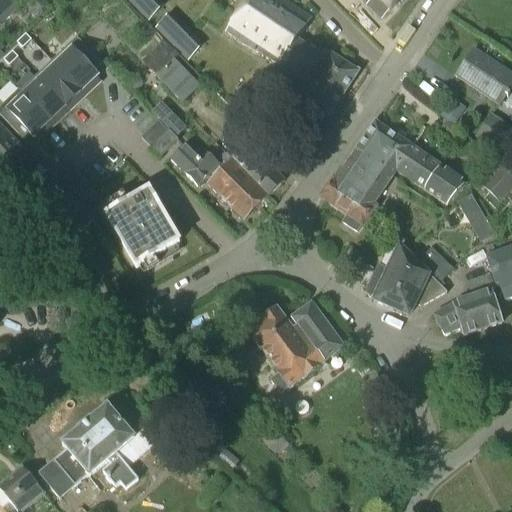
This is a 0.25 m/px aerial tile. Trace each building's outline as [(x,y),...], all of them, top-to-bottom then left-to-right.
[(0,0),(0,24),(15,10),(5,0),(0,0)] [(155,0),(126,0),(146,19),(160,5),(155,0)] [(220,7),(211,0),(164,0),(200,30),(220,7)] [(263,56),(282,68),(288,59),(299,42),(298,41),(312,19),(283,0),(247,0),(227,32),(257,52),(263,56)] [(367,7),(381,21),(402,0),(361,0),(367,6),(367,7)] [(168,18),(156,30),(168,42),(180,30),(168,18)] [(16,44),(22,50),(31,42),(25,36),(16,44)] [(176,50),(183,58),(195,46),(188,38),(176,50)] [(51,63),(81,94),(97,79),(88,70),(97,62),(76,39),(51,63)] [(299,42),(288,59),(282,68),(310,87),(301,99),(329,117),(343,95),(357,73),(322,50),(319,55),(299,42)] [(263,56),(257,52),(249,63),(241,58),(218,94),(237,106),(261,71),(255,67),(263,56)] [(511,86),(511,78),(473,52),(456,77),(499,106),(511,86)] [(3,62),(9,68),(18,59),(12,53),(3,62)] [(156,78),(182,105),(199,88),(173,62),(156,78)] [(51,63),(36,78),(65,109),(81,94),(51,63)] [(65,109),(36,78),(20,92),(19,90),(18,91),(50,124),(65,109)] [(135,94),(143,86),(137,79),(128,87),(135,94)] [(50,124),(18,91),(0,108),(0,118),(18,137),(25,131),(33,139),(50,124)] [(453,126),(463,111),(450,102),(440,117),(453,126)] [(161,106),(152,115),(170,133),(179,124),(161,106)] [(474,140),(511,165),(511,164),(511,131),(490,117),(474,140)] [(157,123),(140,140),(150,150),(167,133),(157,123)] [(362,142),(356,151),(394,177),(397,174),(414,150),(379,126),(374,124),(373,125),(366,136),(365,137),(366,137),(363,141),(362,140),(362,141),(362,142)] [(0,129),(0,171),(21,152),(0,129)] [(178,142),(168,133),(151,150),(160,160),(178,142)] [(242,141),(226,156),(268,198),(283,183),(242,141)] [(203,167),(185,148),(171,162),(197,189),(219,167),(210,159),(203,167)] [(414,150),(397,174),(448,209),(468,187),(414,150)] [(324,201),(349,218),(344,225),(357,234),(362,227),(363,228),(375,210),(373,209),(394,177),(356,151),(355,153),(354,152),(354,154),(349,161),(348,162),(334,183),(333,182),(331,184),(331,185),(324,195),(324,194),(323,196),(324,201)] [(268,198),(226,156),(225,157),(231,162),(207,187),(243,223),(268,198)] [(511,170),(504,163),(483,185),(500,201),(511,188),(511,170)] [(78,180),(71,173),(61,182),(68,189),(78,180)] [(92,223),(46,176),(27,194),(45,211),(44,212),(56,225),(57,224),(74,242),(92,223)] [(85,188),(78,180),(68,189),(75,196),(85,188)] [(92,195),(85,188),(75,196),(83,204),(92,195)] [(178,245),(146,194),(103,221),(136,272),(178,245)] [(457,206),(462,214),(476,206),(471,198),(457,206)] [(399,218),(389,212),(381,226),(392,232),(399,218)] [(511,249),(484,258),(489,274),(495,292),(496,293),(502,291),(506,303),(511,301),(511,249)] [(432,255),(419,268),(400,250),(389,272),(378,267),(366,293),(367,298),(375,302),(374,303),(408,320),(414,307),(420,310),(447,296),(437,286),(450,272),(432,255)] [(495,292),(489,274),(464,283),(470,301),(490,294),(495,292)] [(433,317),(443,338),(445,338),(461,331),(464,338),(501,326),(490,294),(470,301),(451,307),(433,317)] [(344,350),(312,306),(287,324),(277,310),(261,322),(255,321),(248,326),(248,331),(246,332),(248,334),(247,335),(248,337),(240,342),(249,355),(257,349),(259,351),(261,350),(278,373),(276,374),(278,377),(270,382),(280,396),(288,390),(289,391),(328,363),(333,370),(347,360),(342,352),(344,350)] [(67,452),(38,476),(59,502),(87,479),(88,480),(107,464),(110,468),(101,475),(114,490),(119,486),(125,494),(137,484),(127,472),(158,446),(146,431),(133,442),(107,410),(63,447),(67,452)] [(386,416),(368,423),(374,440),(392,433),(386,416)] [(264,445),(276,458),(293,442),(281,429),(264,445)] [(205,456),(215,447),(199,432),(190,440),(205,456)] [(22,471),(0,489),(0,506),(2,509),(9,503),(15,511),(24,511),(43,496),(22,471)]
